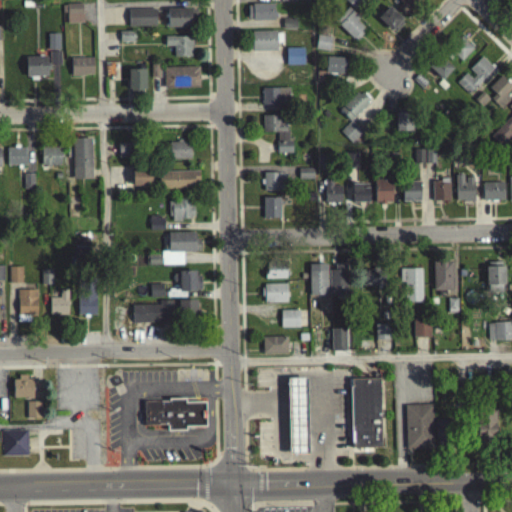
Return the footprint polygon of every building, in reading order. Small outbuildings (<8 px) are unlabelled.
[(344,0),(342,3),(355,14),(366,1),(364,0),(344,0)] [(404,18),(419,4),(414,0),(396,0),(391,5),(404,18)] [(62,28),(82,27),(82,8),(62,9),(62,28)] [(274,8),(247,8),(247,25),(274,25),(274,8)] [(386,37),(401,28),(391,11),(375,20),(386,37)] [(354,46),(368,31),(347,12),(333,26),(354,46)] [(192,13),(166,14),(167,32),(192,31),(192,13)] [(155,31),(155,14),(127,14),(128,31),(155,31)] [(282,33),(296,33),(296,23),(282,23),(282,33)] [(251,56),(276,55),(276,36),(251,36),(251,56)] [(134,38),(119,37),(119,46),(134,47),(134,38)] [(59,38),(47,38),(47,55),(59,55),(59,38)] [(329,41),(315,40),(315,54),(329,55),(329,41)] [(191,41),(164,41),(164,50),(173,50),(173,61),(191,61),(191,41)] [(473,52),(460,41),(447,55),(460,67),(473,52)] [(286,69),(304,69),(303,52),(285,53),(286,69)] [(49,61),(25,61),(25,81),(49,80),(48,69),(60,69),(60,55),(49,55),(49,61)] [(440,84),(453,72),(438,57),(426,69),(440,84)] [(343,62),(325,61),(324,78),(342,78),(343,62)] [(467,75),(456,87),(468,99),(493,73),(480,61),(466,75),(467,75)] [(93,62),(70,62),(71,80),(93,80),(93,62)] [(163,93),(199,92),(198,71),(162,72),(163,93)] [(145,93),(144,73),(126,74),(127,94),(145,93)] [(488,93),(494,98),(490,103),(501,114),(510,104),(505,99),(511,92),(511,90),(500,80),(488,93)] [(289,110),(288,92),(261,92),(262,111),(289,110)] [(369,105),(357,94),(338,115),(350,126),(369,105)] [(395,136),(410,136),(409,116),(394,117),(395,136)] [(262,137),(276,137),(276,158),(288,158),(288,120),(261,120),(262,137)] [(339,136),(350,147),(362,137),(351,125),(339,136)] [(90,143),(71,143),(72,184),(91,184),(90,143)] [(190,163),(190,146),(168,146),(169,164),(190,163)] [(117,162),(131,162),(131,147),(117,148),(117,162)] [(6,170),(26,170),(25,152),(6,152),(6,170)] [(41,152),(41,170),(61,170),(61,152),(41,152)] [(413,168),(434,167),(434,153),(412,154),(413,168)] [(357,173),(356,157),(345,157),(345,174),(357,173)] [(315,173),(325,174),(327,162),(317,160),(315,173)] [(313,184),(313,172),(297,172),(298,184),(313,184)] [(150,190),(150,175),(131,175),(131,191),(150,190)] [(199,193),(198,175),(157,176),(158,194),(199,193)] [(262,196),(284,195),(284,177),(261,177),(262,196)] [(34,194),(33,179),(22,179),(23,194),(34,194)] [(455,206),(473,206),(473,182),(464,182),(464,179),(455,179),(455,206)] [(340,208),(340,190),(331,190),(332,184),(323,184),(323,207),(340,208)] [(373,184),(373,208),(391,207),(390,184),(373,184)] [(448,205),(449,184),(431,184),(431,205),(448,205)] [(419,206),(419,186),(401,186),(401,206),(419,206)] [(482,187),(482,205),(503,205),(503,187),(482,187)] [(367,188),(351,188),(351,207),(368,207),(367,188)] [(279,202),(262,202),(262,223),(279,223),(279,202)] [(193,224),(192,204),(168,205),(169,225),(193,224)] [(163,234),(162,221),(148,221),(148,235),(163,234)] [(197,237),(166,237),(167,256),(161,256),(161,270),(182,270),(182,256),(197,256),(197,237)] [(69,244),(70,270),(88,270),(87,243),(69,244)] [(451,266),(431,266),(432,296),(456,295),(455,276),(452,276),(451,266)] [(502,267),(484,267),(485,297),(503,297),(502,267)] [(264,284),(285,283),(285,268),(263,269),(264,284)] [(329,301),(346,301),(345,268),(334,268),(334,274),(328,275),(329,301)] [(326,269),(307,269),(308,300),(327,300),(326,269)] [(21,271),(8,272),(8,288),(21,287),(21,271)] [(399,287),(403,287),(403,308),(422,307),(420,273),(399,273),(399,287)] [(51,274),(40,274),(41,289),(52,289),(51,274)] [(361,274),(362,294),(383,293),(383,274),(361,274)] [(178,296),(200,296),(200,277),(172,277),(173,286),(178,286),(178,296)] [(149,289),(149,302),(162,301),(161,288),(149,289)] [(263,307),(286,307),(286,288),(263,288),(263,307)] [(76,319),(95,320),(96,291),(77,291),(76,319)] [(36,320),(35,294),(16,294),(17,320),(36,320)] [(67,295),(59,295),(59,302),(49,303),(49,320),(67,320),(67,295)] [(196,306),(137,305),(136,326),(196,327),(196,306)] [(280,315),(279,332),(298,332),(298,315),(280,315)] [(412,342),(430,342),(429,326),(412,326),(412,342)] [(486,327),(487,345),(511,344),(511,326),(486,327)] [(387,329),(374,329),(375,345),(387,345),(387,329)] [(330,333),(330,355),(345,355),(345,333),(330,333)] [(286,357),(286,341),(261,342),(261,358),(286,357)] [(17,379),(18,384),(12,384),(12,403),(26,402),(26,404),(28,403),(32,403),(31,384),(26,384),(26,379),(17,379)] [(287,459),(307,458),(305,382),(286,383),(287,459)] [(348,391),(350,391),(350,383),(379,382),(381,452),(372,452),(351,452),(351,448),(350,448),(349,413),(348,391)] [(142,406),(142,430),(165,430),(165,436),(184,436),(184,434),(184,433),(184,432),(192,432),(203,432),(203,407),(197,407),(183,407),(183,405),(183,403),(166,403),(166,405),(142,406)] [(26,406),(26,423),(41,423),(40,406),(36,406),(29,406),(26,406)] [(431,409),(403,410),(404,453),(432,453),(431,409)] [(476,447),(495,447),(494,416),(476,416),(476,447)] [(435,425),(434,451),(447,451),(448,425),(435,425)] [(0,435),(26,434),(26,436),(26,443),(26,451),(26,458),(26,460),(1,460),(0,436),(0,435)]
